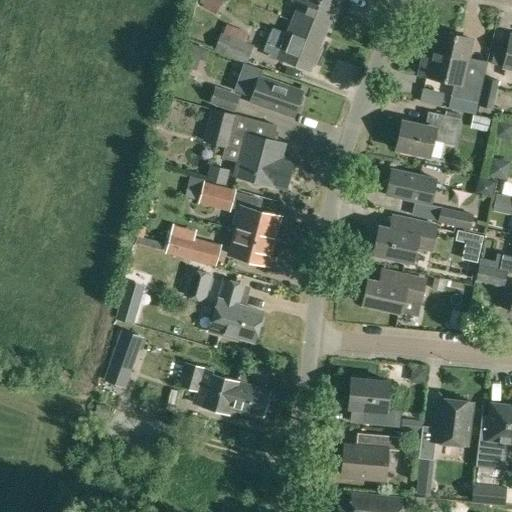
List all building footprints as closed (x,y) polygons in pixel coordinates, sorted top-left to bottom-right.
[(331,22),(337,6),(335,5),(337,0),(292,0),(292,1),(299,4),(290,24),(293,25),(290,32),(302,37),(304,31),(323,38),(329,21),(331,22)] [(319,47),(323,38),(304,31),(302,37),(290,32),(293,25),(290,24),(287,33),(271,27),(262,51),(271,55),(310,70),(313,63),(315,64),(321,48),(319,47)] [(450,96),(453,96),(450,108),(476,114),(487,62),(467,57),(471,39),(436,31),(430,59),(422,57),(418,74),(453,82),(450,96)] [(246,63),(253,45),(221,32),(213,51),(246,63)] [(511,68),(511,34),(511,35),(508,48),(495,45),(491,63),(504,66),(511,68)] [(294,116),(298,104),(302,104),(305,97),(302,94),(302,92),(259,76),(250,101),(294,116)] [(491,114),(493,108),(499,80),(485,77),(479,105),(478,111),(491,114)] [(234,112),(240,95),(214,86),(208,103),(234,112)] [(272,141),(276,125),(210,109),(202,141),(225,147),(222,157),(238,161),(234,176),(273,186),(274,185),(286,188),(290,170),(278,167),(284,144),(272,141)] [(454,145),(460,118),(427,111),(425,126),(402,121),(395,149),(428,157),(432,140),(454,145)] [(490,119),(476,115),(473,128),(487,131),(490,119)] [(492,158),(489,174),(505,177),(509,161),(492,158)] [(223,184),(226,172),(211,168),(207,179),(223,184)] [(430,204),(435,179),(390,169),(387,180),(384,182),(382,189),(385,191),(384,194),(430,204)] [(229,212),(236,189),(189,177),(184,196),(198,200),(197,203),(229,212)] [(276,236),(280,218),(241,207),(229,254),(268,264),(273,243),(271,243),(273,235),(276,236)] [(470,229),(473,214),(440,207),(437,222),(470,229)] [(431,251),(437,225),(391,215),(389,228),(378,225),(372,254),(412,263),(415,247),(431,251)] [(466,242),(466,240),(481,244),(483,235),(458,230),(456,240),(466,242)] [(170,232),(164,253),(214,267),(220,245),(170,232)] [(511,256),(502,254),(500,267),(511,269),(511,256)] [(507,270),(499,269),(478,264),(475,280),(504,286),(507,270)] [(205,301),(213,274),(191,268),(183,295),(205,301)] [(420,302),(425,280),(381,270),(378,282),(367,279),(361,304),(401,313),(404,298),(420,302)] [(441,291),(444,280),(434,278),(431,288),(441,291)] [(241,302),(245,286),(224,280),(209,331),(236,339),(237,336),(253,341),(262,312),(238,305),(239,301),(241,302)] [(137,305),(121,300),(115,319),(132,324),(137,305)] [(122,331),(104,381),(124,388),(142,338),(139,337),(122,331)] [(267,382),(272,366),(251,360),(248,370),(243,369),(236,381),(211,374),(201,406),(227,413),(229,409),(261,418),(269,391),(246,384),(248,376),(267,382)] [(200,392),(206,368),(184,362),(178,386),(200,392)] [(395,426),(396,411),(386,410),(389,381),(351,378),(348,407),(364,409),(363,423),(395,426)] [(467,445),(472,402),(439,398),(435,427),(422,426),(418,458),(420,458),(416,492),(429,494),(435,441),(467,445)] [(106,404),(96,404),(95,415),(106,416),(106,404)] [(511,441),(511,406),(492,404),(491,416),(481,415),(475,466),(503,469),(507,440),(511,441)] [(420,434),(421,420),(401,418),(400,432),(420,434)] [(399,450),(400,437),(375,434),(374,447),(344,445),(342,475),(384,479),(387,449),(399,450)] [(505,487),(473,484),(472,501),(503,504),(505,487)] [(338,507),(338,511),(337,511),(399,511),(401,499),(350,494),(349,508),(338,507)]
